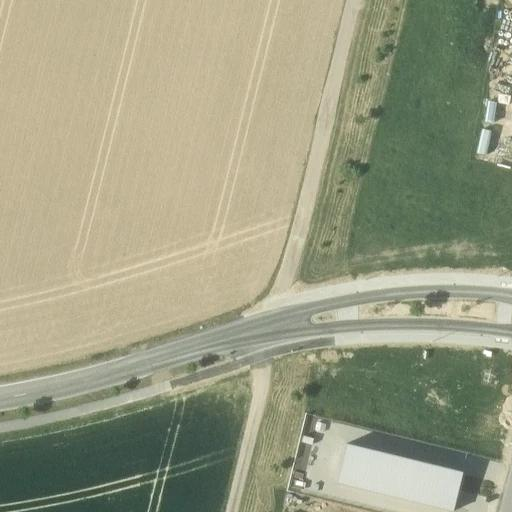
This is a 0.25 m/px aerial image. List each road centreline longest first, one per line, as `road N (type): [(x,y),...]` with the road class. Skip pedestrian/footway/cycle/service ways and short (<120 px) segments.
road 1 (track): [(233,511),(358,0)]
road 2 (unclassified): [(0,400),(278,326)]
road 3 (residential): [(511,299),(370,298),(318,307),(278,326)]
road 4 (residential): [(278,326),(511,333)]
